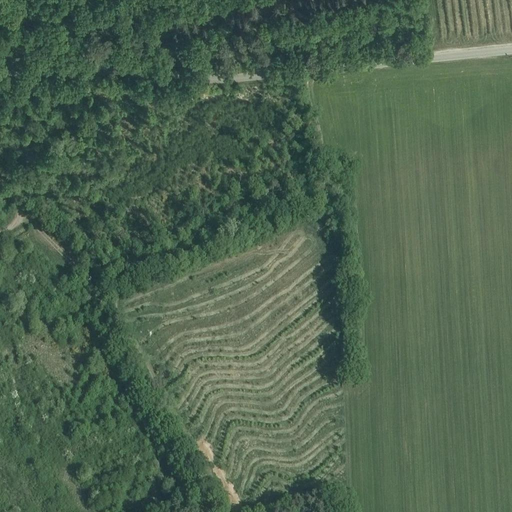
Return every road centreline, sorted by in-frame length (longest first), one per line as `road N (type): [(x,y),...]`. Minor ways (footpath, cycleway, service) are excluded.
road 1 (unclassified): [(511,49),(242,78),(0,72)]
road 2 (track): [(82,275),(115,316),(226,511)]
